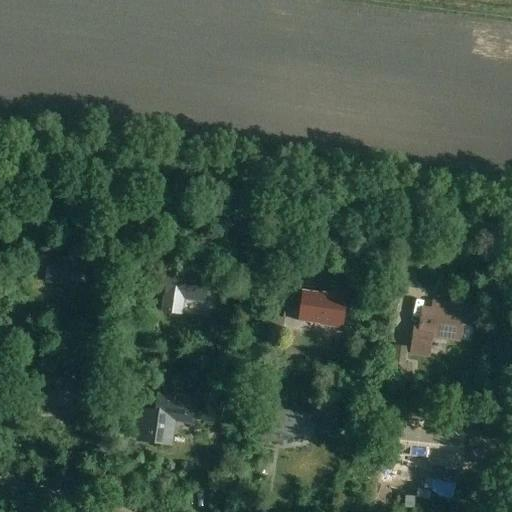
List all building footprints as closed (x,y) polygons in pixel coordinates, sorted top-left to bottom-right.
[(79,289),(85,251),(71,249),(69,259),(51,256),(47,284),(79,289)] [(204,302),(207,279),(169,274),(163,312),(183,315),(185,300),(204,302)] [(297,324),(306,326),(343,332),(348,300),(344,299),(345,296),(302,289),(297,324)] [(422,307),(420,324),(414,323),(411,349),(410,356),(429,358),(432,339),(461,343),(463,326),(474,328),(477,307),(433,301),(432,308),(422,307)] [(119,330),(122,317),(107,314),(105,327),(119,330)] [(281,336),(282,323),(271,321),(269,334),(281,336)] [(209,344),(225,346),(227,329),(211,326),(209,344)] [(110,340),(110,330),(96,329),(96,339),(110,340)] [(413,380),(416,364),(406,363),(408,348),(389,345),(385,376),(413,380)] [(71,410),(76,377),(66,375),(65,380),(42,377),(39,406),(71,410)] [(195,397),(159,392),(157,412),(141,410),(138,439),(170,443),(173,418),(192,421),(195,397)] [(225,399),(214,397),(211,416),(222,418),(225,399)] [(310,440),(313,415),(278,411),(277,421),(265,419),(262,441),(284,444),(285,437),(310,440)] [(338,430),(339,416),(321,414),(320,428),(338,430)] [(423,460),(446,464),(450,438),(398,430),(395,446),(408,448),(406,461),(422,464),(423,460)]
